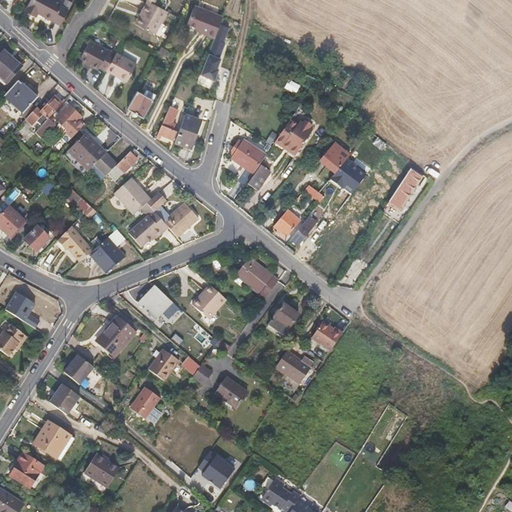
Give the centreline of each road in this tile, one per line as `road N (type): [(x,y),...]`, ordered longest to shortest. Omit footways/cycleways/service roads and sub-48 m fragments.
road 1 (residential): [(0,17),(203,189)]
road 2 (track): [(511,121),(457,159),(354,307)]
road 3 (residential): [(81,299),(244,227)]
road 4 (residential): [(0,431),(81,299)]
road 5 (residential): [(244,227),(354,307)]
